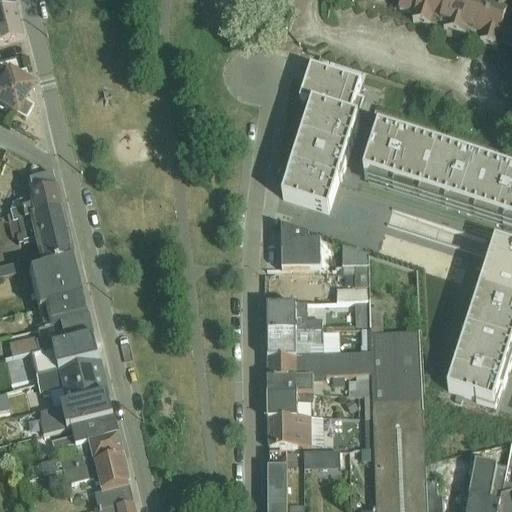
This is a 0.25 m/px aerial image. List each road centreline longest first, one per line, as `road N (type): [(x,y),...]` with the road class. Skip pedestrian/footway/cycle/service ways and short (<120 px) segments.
road 1 (unclassified): [(258,511),(258,183),(269,107),(258,77)]
road 2 (unclassified): [(153,511),(73,175)]
road 3 (unclassified): [(73,175),(28,0)]
